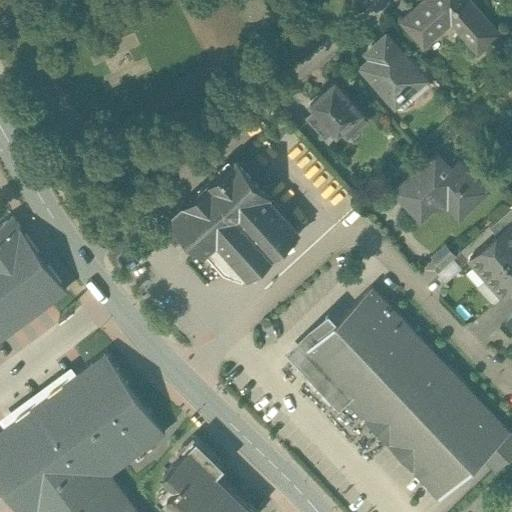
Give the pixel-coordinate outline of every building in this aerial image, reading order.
[(470,0),(424,0),(401,20),(423,44),(451,20),(478,51),(499,33),(470,0)] [(426,78),(386,33),(373,45),(378,51),(360,66),(389,99),(398,90),(400,93),(404,90),(408,94),(426,78)] [(511,57),(495,75),(511,91),(511,90),(511,57)] [(362,108),(336,78),(311,99),(317,107),(336,129),(337,130),(362,108)] [(336,129),(317,107),(306,116),(325,139),(336,129)] [(436,154),(398,189),(415,207),(435,188),(459,214),(484,190),(458,162),(451,169),(436,154)] [(174,217),(202,249),(218,235),(241,261),(245,257),(255,268),(297,231),(264,194),(267,190),(239,159),(236,162),(234,160),(188,201),(190,203),(174,217)] [(511,207),(511,206),(490,225),(498,234),(510,223),(511,224),(511,223),(511,207)] [(0,337),(67,288),(12,216),(0,224),(0,337)] [(498,234),(475,254),(473,254),(470,257),(470,261),(473,265),(477,265),(478,264),(488,275),(511,253),(511,224),(510,223),(498,234)] [(242,279),(255,268),(245,257),(241,261),(218,235),(202,249),(224,273),(242,279)] [(440,266),(439,267),(443,277),(462,267),(448,241),(431,250),(440,266)] [(511,253),(488,275),(498,287),(497,287),(497,291),(500,295),(504,295),(507,293),(507,290),(511,285),(511,253)] [(509,430),(372,284),(337,317),(302,350),(348,400),(440,495),(509,430)] [(302,350),(337,317),(330,309),(287,350),(340,407),(348,400),(302,350)] [(0,429),(0,479),(24,511),(140,511),(110,471),(165,431),(106,352),(47,396),(0,429)] [(215,457),(197,439),(165,473),(176,483),(162,497),(177,511),(250,511),(254,509),(209,464),(215,457)] [(511,479),(496,495),(511,511),(511,510),(511,479)]
